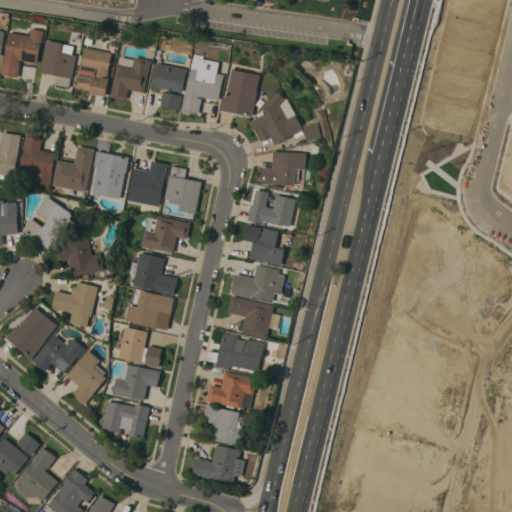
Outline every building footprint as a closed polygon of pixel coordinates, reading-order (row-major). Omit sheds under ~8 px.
[(43,38),(42,38),(38,63),(20,59),(19,62),(22,62),(19,77),(2,74),(9,32),(30,35),(31,28),(44,30),(43,38)] [(73,78),(72,78),(70,87),(56,84),(58,75),(41,72),(47,39),(63,43),(61,52),(77,55),(73,78)] [(112,52),(109,71),(108,77),(110,78),(107,96),(91,92),(91,90),(76,87),(81,64),(81,65),(85,47),(112,52)] [(194,54),(201,55),(201,58),(219,61),(217,73),(224,74),(219,99),(198,95),(198,97),(202,98),(199,114),(182,111),(194,54)] [(151,60),(145,92),(129,89),(127,99),(111,96),(117,63),(119,63),(119,62),(133,65),(132,66),(133,67),(135,57),(151,60)] [(187,68),(183,92),(152,86),(156,62),(187,68)] [(260,74),(257,92),(258,92),(253,116),(221,110),(224,96),(226,96),(232,69),(260,74)] [(180,109),(161,105),(164,91),(183,95),(180,109)] [(276,145),(271,136),(262,141),(251,121),(262,115),(267,113),(265,111),(265,110),(263,108),(277,91),(291,102),(295,112),(295,114),(304,129),(276,145)] [(322,137),(307,141),(303,124),(318,121),(322,137)] [(0,146),(3,131),(22,135),(14,176),(5,175),(5,179),(0,178),(0,146)] [(40,149),(56,152),(50,184),(34,181),(35,177),(19,174),(27,136),(42,140),(40,149)] [(87,192),(53,185),(58,160),(75,163),(79,145),(95,149),(87,192)] [(130,157),(127,172),(126,171),(121,199),(92,193),(98,166),(95,165),(98,150),(130,157)] [(306,152),(306,169),(296,168),(296,185),(261,184),(262,166),(273,167),(273,151),(306,152)] [(160,206),(128,200),(134,167),(151,171),(153,160),(168,163),(160,206)] [(197,213),(180,209),(182,201),(165,198),(170,174),(171,174),(173,165),(188,168),(186,177),(203,181),(197,213)] [(252,204),(254,204),(257,189),(270,192),(266,206),(275,208),(278,194),(297,198),(291,226),(263,220),(263,223),(248,220),(252,204)] [(71,212),(70,213),(72,215),(70,218),(74,220),(63,235),(61,233),(50,249),(23,230),(31,217),(44,226),(48,220),(36,211),(48,195),(71,212)] [(0,202),(17,201),(19,233),(3,234),(4,245),(0,245),(0,202)] [(142,245),(148,216),(157,218),(158,215),(191,222),(188,238),(177,236),(174,252),(142,245)] [(250,258),(254,240),(245,238),(248,224),(257,226),(258,225),(280,230),(276,246),(286,248),(282,265),(250,258)] [(59,261),(56,244),(90,238),(92,254),(102,253),(105,270),(73,275),(70,259),(59,261)] [(135,277),(129,276),(133,261),(138,262),(141,252),(166,258),(162,273),(179,277),(175,295),(133,285),(135,277)] [(232,292),(236,273),(255,278),(258,264),(280,269),(279,274),(285,275),(281,293),(275,292),(273,301),(232,292)] [(75,293),(78,280),(100,285),(91,327),(74,323),(75,321),(72,321),(73,313),(52,308),(56,289),(75,293)] [(175,297),(172,313),(161,310),(157,327),(126,320),(129,304),(133,305),(135,292),(141,294),(142,290),(175,297)] [(275,304),(273,312),(275,313),(272,328),(270,327),(267,338),(243,333),(246,316),(229,312),(233,295),(275,304)] [(58,324),(46,339),(47,340),(33,358),(7,337),(16,326),(19,328),(36,306),(58,324)] [(121,348),(115,347),(119,330),(125,332),(126,326),(149,331),(145,346),(149,347),(150,344),(164,347),(159,367),(145,363),(146,360),(142,360),(142,362),(119,357),(121,348)] [(259,370),(231,364),(230,367),(218,364),(224,332),(239,336),(235,351),(243,353),(246,338),(265,342),(259,370)] [(53,362),(46,370),(34,360),(56,334),(68,344),(73,337),(86,348),(79,357),(78,356),(65,372),(53,362)] [(89,349),(101,359),(95,367),(108,377),(86,403),(74,393),(80,385),(68,375),(89,349)] [(114,394),(117,377),(121,378),(124,362),(162,370),(159,386),(148,384),(145,400),(114,394)] [(258,377),(254,394),(251,408),(242,407),(242,408),(208,401),(212,384),(223,386),(226,370),(258,377)] [(144,438),(129,435),(130,429),(123,427),(121,432),(103,428),(109,400),(136,406),(136,403),(151,406),(144,438)] [(241,411),(240,416),(245,417),(243,428),(246,429),(243,446),(211,438),(214,422),(204,420),(208,404),(241,411)] [(17,443),(27,431),(41,443),(32,455),(17,443)] [(29,457),(14,475),(8,470),(6,474),(0,468),(0,441),(5,436),(29,457)] [(242,449),(240,458),(246,460),(242,476),(236,475),(235,483),(193,473),(197,456),(211,460),(211,461),(213,462),(217,444),(242,449)] [(43,500),(36,495),(34,497),(25,496),(16,489),(22,483),(17,479),(44,446),(52,452),(58,456),(48,468),(46,467),(45,469),(59,481),(43,500)] [(57,511),(48,504),(66,483),(63,481),(75,467),(89,479),(85,483),(96,492),(88,501),(84,498),(78,505),(84,510),(82,511),(57,511)] [(91,511),(101,494),(116,503),(110,511),(91,511)]
